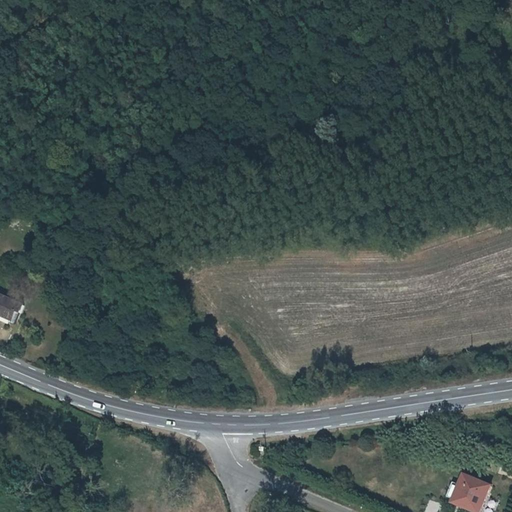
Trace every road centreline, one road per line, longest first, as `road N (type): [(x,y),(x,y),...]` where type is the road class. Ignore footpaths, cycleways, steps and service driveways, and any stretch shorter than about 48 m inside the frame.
road 1 (secondary): [(218,424),(291,422),(511,390)]
road 2 (secondary): [(0,364),(88,400),(218,424)]
road 3 (residential): [(341,511),(236,463),(218,424)]
